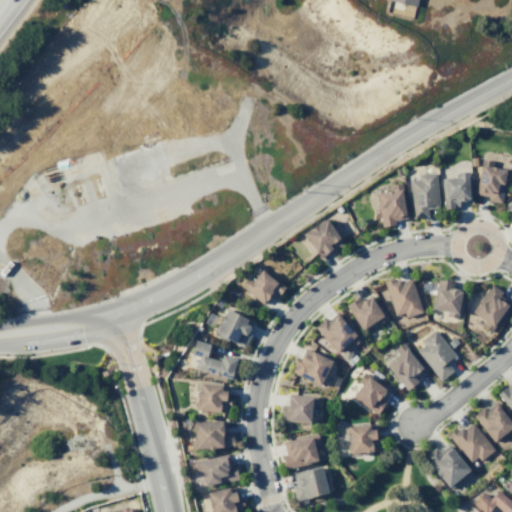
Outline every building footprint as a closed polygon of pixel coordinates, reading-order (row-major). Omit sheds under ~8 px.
[(110,156),(159,140),(171,174),(121,190),(110,156)] [(481,159),(491,161),(490,166),(505,169),(499,203),(486,200),(487,195),(474,193),(481,159)] [(466,171),(469,199),(457,200),(457,205),(452,205),(452,207),(443,208),(440,178),(456,177),(456,172),(466,171)] [(434,172),(437,206),(425,208),(426,216),(411,217),(407,179),(417,178),(417,173),(434,172)] [(400,182),(406,217),(393,219),(394,223),(380,226),(374,194),(390,191),(389,184),(400,182)] [(511,192),(511,216),(511,218),(499,208),(511,192)] [(326,219),(342,244),(336,248),(338,249),(331,253),(329,251),(319,257),(304,234),(326,219)] [(275,280),(284,287),(278,294),(277,293),(273,297),(269,294),(262,303),(240,286),(247,277),(251,280),(260,269),(274,281),(275,280)] [(382,281),(392,278),(393,280),(398,279),(399,281),(410,278),(421,311),(404,317),(403,312),(394,315),(382,281)] [(436,278),(453,281),(451,288),(462,290),(457,317),(446,315),(447,310),(430,307),(436,278)] [(490,283),(502,291),(499,295),(510,303),(490,331),(481,324),(484,320),(470,310),(490,283)] [(345,305),(357,296),(360,302),(370,295),(386,318),(376,325),(374,321),(361,329),(345,305)] [(226,308),(252,322),(246,333),(249,334),(243,347),(214,332),(226,308)] [(323,318),(329,324),(338,316),(352,332),(354,331),(360,338),(351,346),(347,342),(336,352),(314,326),(323,318)] [(433,329),(455,356),(446,364),(451,370),(439,379),(416,349),(422,344),(419,340),(433,329)] [(453,336),(458,342),(451,348),(446,341),(453,336)] [(221,355),(235,359),(233,366),(236,367),(232,379),(195,368),(198,356),(190,354),(195,340),(209,344),(205,357),(219,361),(221,355)] [(402,342),(424,369),(413,377),(416,381),(406,389),(385,363),(397,353),(393,349),(402,342)] [(304,348),(331,361),(319,385),(291,371),(293,365),(292,364),(296,357),(299,358),(304,348)] [(363,371),(387,388),(380,398),(384,401),(376,413),(352,396),(361,384),(356,381),(363,371)] [(198,382),(227,385),(225,397),(229,398),(229,406),(226,406),(225,412),(195,409),(198,382)] [(511,409),(496,393),(503,386),(505,387),(508,384),(511,387),(511,409)] [(288,393),(316,396),(315,407),(310,406),(309,421),(280,419),(281,404),(287,405),(288,393)] [(498,405),(511,422),(511,421),(511,433),(509,436),(506,431),(493,441),(473,415),(483,407),(488,413),(498,405)] [(231,432),(231,439),(233,439),(233,446),(190,449),(190,439),(193,438),(192,422),(224,420),(224,432),(231,432)] [(471,421),(494,449),(479,461),(475,456),(469,462),(447,435),(455,428),(456,429),(461,426),(462,428),(471,421)] [(347,427),(374,424),(375,435),(379,435),(380,441),(378,442),(379,449),(349,453),(347,427)] [(282,441),(316,433),(318,444),(313,445),(316,459),(315,460),(315,461),(284,469),(281,455),(285,454),(282,441)] [(423,455),(449,488),(457,482),(455,480),(469,469),(451,447),(448,450),(447,449),(440,455),(434,447),(423,455)] [(234,465),(237,479),(205,487),(201,471),(195,472),(192,461),(227,453),(230,465),(234,465)] [(321,466),(327,493),(294,500),(291,485),(294,485),(292,473),(321,466)] [(241,505),(242,511),(211,511),(207,492),(233,486),(236,498),(240,496),(242,505),(241,505)] [(498,490),(511,502),(511,511),(502,511),(494,504),(486,511),(484,511),(474,503),(484,492),(490,498),(498,490)]
